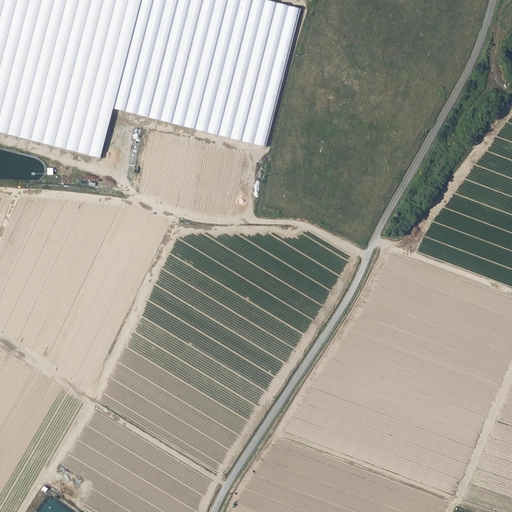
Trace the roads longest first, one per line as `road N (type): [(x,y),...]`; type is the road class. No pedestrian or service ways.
road 1 (tertiary): [(214,511),(344,303),(477,51),(493,0)]
road 2 (track): [(365,262),(300,223),(212,221),(46,160)]
road 3 (track): [(227,486),(45,373),(0,449)]
road 4 (track): [(452,511),(511,366)]
road 5 (track): [(374,240),(511,292)]
